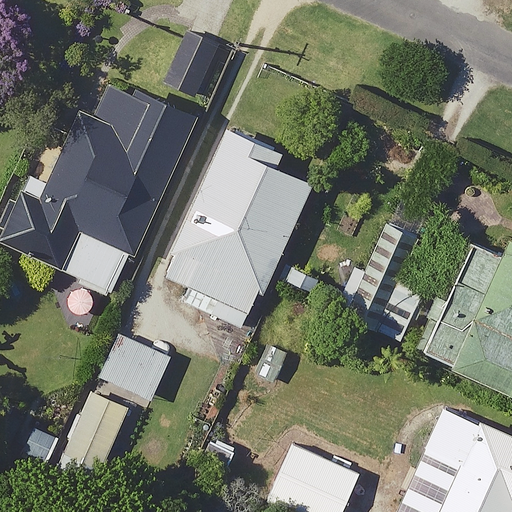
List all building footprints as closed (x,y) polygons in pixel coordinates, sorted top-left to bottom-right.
[(193,125),(103,84),(61,179),(30,165),(7,218),(65,245),(53,272),(113,299),(193,125)] [(287,156),(235,130),(163,275),(193,290),(187,302),(247,332),(319,187),(281,169),(287,156)] [(447,245),(388,219),(345,317),(403,343),(447,245)] [(511,262),(478,247),(428,358),(511,395),(511,262)] [(181,351),(126,328),(103,383),(158,406),(181,351)] [(511,511),(511,437),(447,409),(401,511),(511,511)] [(350,511),(366,480),(294,443),(264,501),(286,511),(350,511)]
